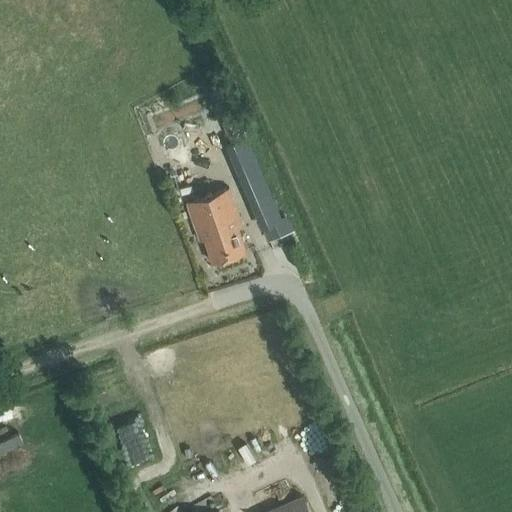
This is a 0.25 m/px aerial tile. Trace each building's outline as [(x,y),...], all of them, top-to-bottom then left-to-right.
[(266,226),(282,218),(245,137),(237,118),(222,125),(230,144),(229,144),(266,226)] [(167,183),(185,173),(178,160),(160,170),(167,183)] [(246,250),(238,227),(242,226),(230,187),(187,201),(200,239),(204,238),(212,261),(246,250)] [(212,482),(230,474),(226,465),(208,473),(212,482)] [(170,511),(172,511),(198,501),(192,485),(164,497),(170,511)] [(308,511),(302,496),(264,511),(308,511)]
